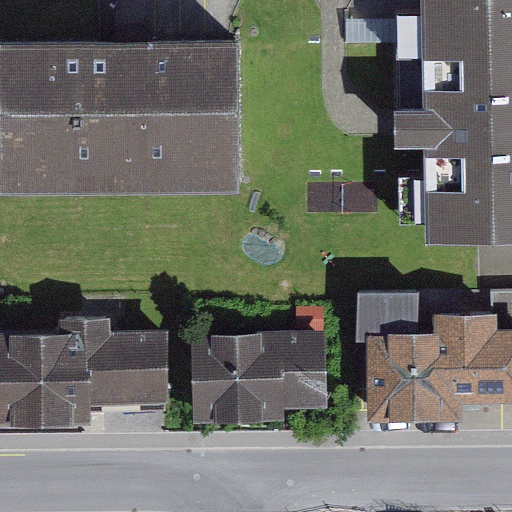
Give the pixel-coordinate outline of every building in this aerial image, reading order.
[(511,0),(421,0),(424,96),(394,96),(395,121),(395,135),(425,134),(427,233),(511,230),(511,0)] [(243,28),(0,29),(0,171),(0,184),(244,183),(243,28)] [(420,283),(358,284),(358,332),(368,332),(368,414),(463,413),(463,395),(511,394),(511,287),(491,288),(491,303),(472,303),(472,288),(420,288),(420,283)] [(61,325),(0,325),(0,419),(92,418),(91,398),(169,397),(168,324),(112,325),(112,310),(61,311),(61,325)] [(326,325),(192,328),(194,417),(285,415),(284,403),(328,402),(326,325)]
